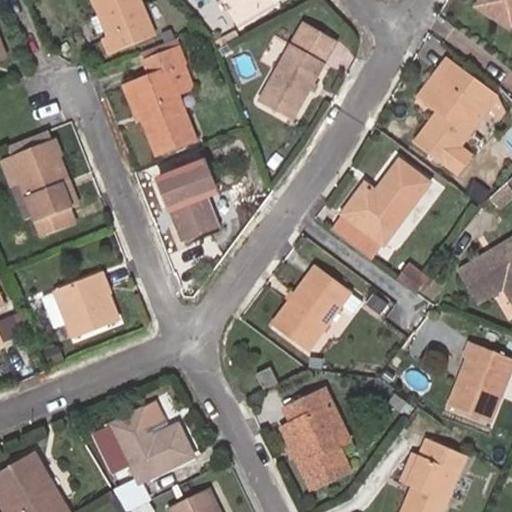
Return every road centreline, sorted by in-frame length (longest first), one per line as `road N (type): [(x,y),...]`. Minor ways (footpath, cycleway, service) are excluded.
road 1 (residential): [(180,341),(337,139),(392,35)]
road 2 (residential): [(180,341),(92,111),(68,93)]
road 3 (residential): [(180,341),(276,511)]
road 4 (residential): [(0,416),(180,341)]
road 5 (unknown): [(290,206),(402,303)]
